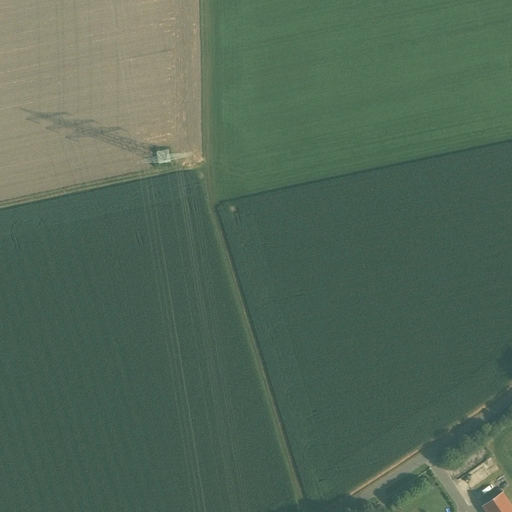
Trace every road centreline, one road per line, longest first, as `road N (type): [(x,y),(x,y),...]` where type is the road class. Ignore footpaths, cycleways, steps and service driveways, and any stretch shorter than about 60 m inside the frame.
road 1 (track): [(307,511),(208,178),(205,0)]
road 2 (unclassified): [(511,396),(342,511)]
